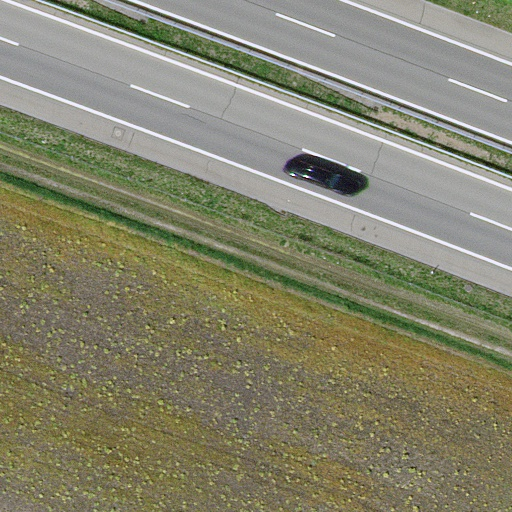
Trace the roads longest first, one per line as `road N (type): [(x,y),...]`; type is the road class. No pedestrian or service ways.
road 1 (motorway): [(0,38),(511,230)]
road 2 (track): [(511,355),(0,171)]
road 3 (motorway): [(511,103),(235,0)]
